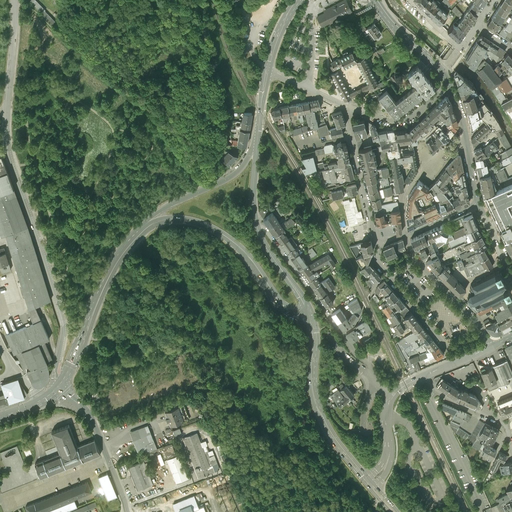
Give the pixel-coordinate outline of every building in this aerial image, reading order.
[(37,0),(31,0),(31,1),(48,21),(52,17),(37,0)] [(317,17),(322,26),(343,16),(344,17),(346,16),(350,14),(349,12),(351,11),(351,12),(351,11),(346,1),(345,0),(343,1),(344,2),(337,6),(336,5),(334,6),(335,7),(325,12),(325,13),(317,17)] [(426,0),(421,7),(430,15),(437,7),(440,3),(436,0),(435,1),(433,0),(431,0),(431,1),(430,0),(426,0)] [(469,7),(470,8),(472,5),(471,4),(469,5),(468,4),(469,3),(465,0),(463,2),(469,7)] [(472,5),(470,8),(477,14),(481,8),(475,2),(473,1),(473,0),(472,0),(465,0),(469,3),(468,4),(469,5),(471,4),(472,5)] [(511,3),(507,0),(502,0),(500,4),(508,9),(510,6),(511,6),(511,3)] [(496,10),(504,15),(506,12),(508,9),(500,4),(496,10)] [(452,10),(459,18),(460,16),(462,14),(455,6),(452,10)] [(437,7),(430,15),(439,23),(447,15),(437,7)] [(470,8),(469,7),(463,17),(470,23),(477,14),(470,8)] [(496,10),(491,18),(500,24),(501,21),(502,22),(503,21),(502,20),(505,16),(504,15),(496,10)] [(470,23),(463,17),(462,18),(461,18),(461,17),(460,16),(459,18),(460,19),(459,19),(460,20),(458,24),(459,24),(466,30),(470,23)] [(498,26),(500,24),(491,18),(487,24),(487,26),(495,32),(497,29),(498,30),(498,29),(499,27),(498,26)] [(355,28),(357,32),(365,27),(362,23),(355,28)] [(367,28),(370,32),(365,35),(370,41),(381,33),(374,23),(367,28)] [(447,31),(453,36),(459,29),(457,27),(453,24),(447,31)] [(459,29),(453,36),(457,39),(460,39),(466,30),(459,24),(457,27),(459,29)] [(509,30),(505,27),(504,26),(502,30),(501,30),(499,34),(504,38),(509,30)] [(486,47),(496,53),(498,50),(497,50),(489,44),(487,44),(489,41),(481,36),(479,36),(476,41),(486,47)] [(473,46),(482,52),(486,47),(476,41),(473,46)] [(473,46),(469,52),(479,58),(482,52),(473,46)] [(496,53),(486,47),(482,52),(487,56),(492,59),(493,58),(494,58),(497,54),(496,53)] [(499,47),(497,50),(498,50),(496,53),(497,54),(499,55),(501,56),(505,51),(499,47)] [(383,48),(375,52),(378,58),(381,56),(380,54),(385,51),(383,48)] [(381,83),(378,84),(371,71),(364,58),(357,61),(352,52),(341,58),(340,56),(339,56),(335,59),(335,60),(331,63),(333,66),(329,68),(332,73),(330,75),(337,87),(344,101),(345,101),(351,98),(359,94),(369,89),(371,93),(380,88),(383,86),(381,83)] [(479,58),(469,52),(465,58),(469,62),(473,66),(479,58)] [(483,61),(475,68),(484,79),(485,80),(493,69),(488,63),(489,62),(485,58),(487,56),(482,52),(479,58),(483,61)] [(511,61),(511,58),(507,54),(504,57),(504,58),(502,60),(501,61),(502,63),(502,62),(507,67),(511,61)] [(483,61),(479,58),(473,66),(475,68),(483,61)] [(497,65),(493,69),(498,76),(503,71),(500,68),(497,65)] [(408,75),(415,83),(424,76),(417,67),(408,75)] [(498,76),(493,69),(485,80),(491,88),(494,86),(496,84),(499,82),(502,80),(498,76)] [(390,77),(394,83),(397,79),(401,76),(399,74),(399,73),(394,77),(393,75),(390,77)] [(457,84),(463,78),(457,73),(454,74),(457,84)] [(416,88),(421,95),(423,93),(425,95),(434,88),(429,82),(424,76),(415,83),(418,87),(416,88)] [(506,77),(502,80),(499,82),(504,90),(505,92),(511,88),(511,87),(506,77)] [(471,88),(473,87),(471,86),(467,82),(463,78),(457,84),(460,92),(471,88)] [(504,101),(506,100),(501,92),(496,84),(494,86),(491,88),(492,89),(499,101),(503,99),(504,101)] [(415,87),(401,98),(408,107),(422,96),(421,95),(416,88),(415,87)] [(472,95),(477,93),(475,90),(473,87),(471,88),(460,92),(462,99),(472,95)] [(385,106),(393,100),(387,91),(383,94),(379,97),(385,106)] [(479,95),(477,93),(472,95),(462,99),(467,111),(473,108),(484,102),(482,100),(479,95)] [(438,104),(441,107),(443,105),(445,107),(449,102),(448,97),(445,97),(438,104)] [(503,99),(499,101),(506,112),(511,107),(511,97),(506,100),(504,101),(503,99)] [(395,103),(393,100),(385,106),(395,117),(408,107),(401,98),(395,103)] [(308,102),(310,111),(309,111),(311,119),(311,121),(312,124),(313,128),(317,128),(318,127),(317,125),(316,120),(316,121),(314,112),(313,111),(312,111),(312,110),(320,108),(318,100),(308,102)] [(308,122),(311,121),(311,119),(309,111),(310,111),(308,102),(302,103),(304,113),(304,114),(305,114),(305,112),(306,112),(306,114),(308,122)] [(452,109),(449,102),(445,107),(443,110),(447,114),(452,109)] [(484,102),(473,108),(476,122),(478,121),(477,118),(479,117),(479,119),(481,120),(482,119),(491,111),(484,102)] [(296,104),(287,106),(289,115),(293,115),(298,114),(296,104)] [(443,110),(441,107),(438,104),(426,116),(429,119),(432,122),(439,115),(440,116),(437,119),(439,121),(442,118),(447,114),(443,110)] [(287,106),(279,108),(282,117),(283,116),(284,118),(287,117),(287,116),(289,115),(287,106)] [(271,111),(274,119),(278,117),(279,120),(280,119),(280,118),(282,118),(282,117),(279,108),(273,109),(271,111)] [(473,108),(467,111),(468,118),(469,127),(471,129),(473,128),(477,123),(476,122),(473,108)] [(455,116),(452,109),(447,114),(442,118),(445,121),(447,124),(455,116)] [(340,127),(345,125),(341,111),(332,114),(336,128),(340,127)] [(486,124),(491,129),(492,128),(493,128),(495,131),(501,128),(498,121),(491,111),(482,119),(486,124)] [(251,123),(252,114),(243,114),(242,120),(242,122),(251,123)] [(282,117),(282,118),(283,124),(287,123),(286,121),(290,120),(289,115),(287,116),(287,117),(284,118),(283,116),(282,117)] [(429,119),(426,116),(410,130),(412,142),(414,142),(414,143),(418,142),(418,140),(418,138),(422,134),(421,134),(433,123),(432,122),(429,119)] [(458,124),(455,116),(447,124),(444,127),(447,129),(450,126),(454,130),(458,124)] [(445,121),(442,118),(439,121),(435,125),(438,128),(439,127),(445,121)] [(362,134),(363,137),(367,136),(364,122),(363,121),(351,124),(355,139),(360,138),(359,134),(359,135),(358,132),(362,131),(362,134)] [(444,127),(447,124),(445,121),(439,127),(446,132),(446,131),(447,129),(444,127)] [(241,129),(249,131),(251,123),(242,122),(241,126),(241,129)] [(332,141),(331,138),(329,134),(329,135),(328,131),(326,127),(327,127),(326,124),(325,125),(318,127),(317,128),(321,143),(332,141)] [(480,130),(485,135),(491,129),(486,124),(480,130)] [(374,140),(379,139),(377,133),(375,126),(372,125),(370,128),(371,130),(372,134),(373,140),(374,140)] [(330,130),(328,131),(329,135),(329,134),(331,138),(342,136),(340,127),(336,128),(330,129),(330,130)] [(445,141),(449,135),(446,131),(446,132),(439,127),(438,128),(434,131),(436,133),(438,135),(445,141)] [(495,131),(498,137),(503,134),(501,128),(495,131)] [(246,146),(249,131),(241,129),(240,129),(239,132),(237,144),(237,146),(246,146)] [(396,141),(394,133),(394,131),(392,130),(387,131),(388,137),(388,140),(389,142),(390,148),(392,148),(397,147),(396,141)] [(394,133),(396,141),(399,140),(399,143),(408,141),(408,143),(412,142),(410,130),(394,133)] [(474,135),(479,141),(485,135),(480,130),(474,135)] [(388,137),(387,131),(377,133),(379,139),(374,140),(375,142),(379,140),(381,147),(382,151),(388,149),(390,149),(390,148),(389,142),(386,142),(386,140),(385,138),(388,137)] [(437,140),(434,135),(433,132),(425,138),(425,141),(432,154),(441,146),(436,141),(437,140)] [(441,146),(445,141),(438,135),(436,133),(434,135),(437,140),(436,141),(441,146)] [(503,134),(498,137),(501,143),(507,140),(503,134)] [(473,146),(479,141),(474,135),(471,138),(473,147),(473,146)] [(507,140),(501,143),(506,150),(511,147),(507,140)] [(489,144),(494,151),(497,148),(492,141),(489,144)] [(347,152),(345,143),(333,146),(331,144),(325,146),(323,148),(323,149),(325,154),(336,151),(336,154),(337,154),(347,152)] [(482,149),(487,156),(494,151),(489,144),(482,149)] [(358,150),(361,163),(374,160),(372,152),(371,153),(369,147),(358,150)] [(506,150),(503,151),(509,162),(511,160),(511,149),(511,147),(506,150)] [(407,154),(406,148),(398,149),(398,150),(388,152),(389,157),(407,154)] [(481,154),(484,158),(487,156),(482,149),(481,148),(474,151),(475,158),(481,154)] [(501,160),(504,165),(509,162),(503,151),(499,154),(503,159),(501,160)] [(229,166),(238,157),(228,152),(222,160),(229,166)] [(343,165),(350,163),(347,152),(337,154),(338,158),(337,158),(338,162),(337,164),(335,163),(328,165),(329,168),(343,165)] [(389,157),(393,176),(401,175),(398,163),(411,161),(409,154),(407,154),(389,157)] [(456,164),(457,170),(454,172),(451,175),(454,179),(459,174),(463,171),(460,154),(458,154),(452,160),(456,164)] [(477,166),(486,164),(487,163),(484,158),(481,154),(475,158),(477,166)] [(0,234),(1,237),(6,235),(28,227),(1,156),(0,156),(0,234)] [(490,167),(492,166),(492,165),(493,164),(487,156),(484,158),(487,163),(490,167)] [(315,166),(313,157),(301,159),(306,167),(302,168),(305,174),(317,171),(315,166)] [(374,160),(361,163),(364,173),(374,171),(375,171),(373,163),(375,163),(374,160)] [(452,160),(445,168),(451,175),(454,172),(457,170),(456,164),(452,160)] [(354,177),(350,163),(343,165),(345,172),(346,179),(354,177)] [(477,166),(479,176),(488,174),(486,164),(477,166)] [(345,172),(343,165),(329,168),(324,169),(322,170),(325,183),(336,180),(335,175),(345,172)] [(388,168),(380,169),(382,177),(389,176),(389,175),(388,168)] [(418,170),(417,168),(412,168),(403,181),(403,182),(411,181),(418,170)] [(451,175),(445,168),(435,181),(445,193),(449,190),(447,188),(451,182),(448,179),(451,175)] [(367,183),(376,180),(375,175),(374,171),(364,173),(367,183)] [(454,186),(466,184),(463,171),(459,174),(454,179),(455,179),(451,182),(454,186)] [(479,176),(483,196),(501,188),(494,171),(494,172),(494,171),(493,172),(493,171),(493,172),(488,174),(479,176)] [(402,174),(401,175),(393,176),(394,179),(394,183),(402,182),(403,182),(403,181),(402,174)] [(377,189),(381,189),(387,187),(387,186),(389,186),(388,182),(386,182),(386,181),(387,181),(387,177),(376,180),(377,182),(376,183),(377,189)] [(367,183),(369,192),(377,189),(376,183),(377,182),(376,180),(367,183)] [(419,180),(408,196),(415,197),(415,196),(417,197),(417,196),(421,193),(423,192),(426,197),(433,194),(429,187),(419,180)] [(445,193),(435,181),(432,185),(436,192),(440,200),(447,197),(445,193)] [(402,182),(394,183),(395,189),(396,192),(403,190),(402,182)] [(501,188),(483,196),(504,241),(511,237),(511,183),(502,188),(501,188)] [(346,187),(347,192),(343,193),(342,190),(331,193),(332,198),(358,192),(356,184),(346,187)] [(456,192),(458,191),(459,197),(467,193),(466,184),(454,186),(454,190),(456,190),(456,192)] [(387,187),(381,189),(383,196),(387,195),(387,196),(392,194),(392,192),(391,190),(391,186),(387,187)] [(371,199),(379,197),(377,189),(369,192),(371,199)] [(458,197),(462,205),(469,202),(467,193),(459,197),(458,197)] [(408,196),(406,217),(413,215),(417,214),(423,211),(425,210),(424,207),(425,206),(423,205),(419,204),(416,198),(415,197),(408,196)] [(373,207),(381,206),(379,197),(371,199),(373,207)] [(451,201),(455,208),(462,205),(458,197),(455,199),(451,201)] [(358,212),(354,198),(351,199),(352,201),(349,202),(349,200),(343,202),(350,226),(356,225),(355,222),(363,220),(361,211),(358,212)] [(448,203),(445,205),(448,212),(455,208),(451,201),(450,200),(447,202),(448,203)] [(437,202),(436,203),(441,215),(448,212),(445,205),(444,205),(443,203),(440,204),(439,201),(437,202)] [(441,215),(436,203),(435,202),(425,206),(424,207),(425,210),(423,211),(424,214),(427,221),(441,215)] [(285,213),(280,208),(273,210),(274,214),(280,217),(282,215),(285,213)] [(400,220),(399,210),(391,212),(389,212),(375,215),(378,225),(385,224),(391,223),(391,222),(393,222),(400,220)] [(458,235),(477,226),(472,213),(471,212),(451,221),(453,225),(460,222),(461,223),(464,222),(464,223),(463,224),(464,225),(465,225),(465,226),(455,230),(458,235)] [(269,228),(278,222),(272,214),(263,220),(269,228)] [(424,214),(418,217),(421,224),(427,221),(424,214)] [(413,219),(413,215),(406,217),(407,229),(408,230),(415,227),(413,222),(413,219)] [(415,227),(421,224),(418,217),(413,219),(413,222),(415,227)] [(288,227),(295,222),(291,218),(284,223),(286,226),(288,227)] [(400,220),(393,222),(393,226),(395,226),(396,235),(401,234),(402,232),(400,220)] [(279,233),(284,230),(278,222),(269,228),(275,236),(279,233)] [(440,227),(438,228),(445,242),(446,242),(448,241),(448,240),(454,237),(451,232),(451,231),(450,231),(449,231),(448,231),(447,231),(446,231),(444,230),(445,230),(444,228),(445,228),(443,224),(440,226),(440,227)] [(471,240),(481,235),(477,226),(458,235),(459,238),(460,240),(463,239),(463,237),(464,236),(466,240),(465,241),(465,242),(471,240)] [(6,235),(29,308),(35,306),(51,299),(28,227),(6,235)] [(438,228),(438,227),(430,231),(437,249),(438,248),(438,249),(445,243),(445,242),(438,228)] [(439,254),(437,249),(430,231),(424,233),(430,250),(431,252),(429,253),(430,255),(432,258),(437,255),(439,254)] [(281,245),(288,240),(283,233),(283,232),(280,234),(276,237),(281,245)] [(428,251),(430,250),(424,233),(418,236),(422,245),(424,244),(424,245),(423,245),(425,248),(426,250),(427,249),(428,251)] [(474,246),(484,241),(485,240),(482,235),(481,235),(471,240),(474,246)] [(417,252),(420,250),(418,247),(420,246),(420,247),(422,246),(422,245),(418,236),(410,240),(416,252),(417,252)] [(291,238),(288,240),(281,245),(287,253),(294,248),(297,246),(291,238)] [(393,244),(396,253),(405,249),(402,240),(393,244)] [(439,254),(437,255),(440,262),(454,255),(473,246),(474,246),(471,240),(465,242),(439,254)] [(363,255),(372,252),(373,250),(371,241),(361,244),(363,255)] [(461,259),(483,248),(486,247),(484,241),(474,246),(473,246),(474,249),(473,250),(472,250),(468,252),(466,251),(459,255),(461,259)] [(356,258),(363,255),(361,244),(349,247),(356,258)] [(383,248),(387,257),(390,256),(392,255),(393,256),(395,255),(394,254),(397,253),(396,253),(393,244),(383,248)] [(431,252),(430,250),(428,251),(427,249),(426,250),(425,248),(423,245),(424,245),(424,244),(422,245),(425,249),(427,254),(429,253),(431,252)] [(454,255),(457,261),(461,259),(459,255),(466,251),(468,252),(472,250),(473,250),(474,249),(473,246),(454,255)] [(0,266),(2,272),(11,269),(4,247),(0,248),(0,266)] [(295,249),(294,248),(287,253),(290,257),(297,252),(295,249)] [(303,248),(297,253),(301,257),(307,253),(303,248)] [(480,260),(487,256),(483,248),(461,259),(457,261),(458,266),(459,269),(463,268),(464,267),(463,263),(466,262),(478,255),(478,257),(471,260),(471,261),(473,263),(480,260)] [(426,255),(427,254),(425,249),(420,251),(418,253),(421,258),(426,255)] [(356,258),(361,267),(368,262),(372,252),(363,255),(356,258)] [(290,258),(300,271),(303,269),(303,268),(307,266),(301,257),(297,253),(290,258)] [(332,260),(328,255),(311,266),(313,269),(315,271),(328,263),(331,268),(335,266),(332,260)] [(440,262),(437,255),(432,258),(426,262),(430,267),(438,262),(440,262)] [(487,256),(480,260),(482,263),(483,265),(484,267),(482,267),(481,268),(475,271),(477,274),(485,270),(492,266),(487,256)] [(481,267),(483,265),(482,263),(480,260),(473,263),(468,266),(466,266),(470,276),(471,277),(477,274),(475,271),(481,268),(481,267)] [(458,266),(457,261),(444,265),(444,266),(436,273),(442,279),(448,273),(448,272),(450,271),(454,270),(454,269),(454,267),(458,266)] [(368,272),(373,268),(368,262),(361,267),(359,268),(361,271),(362,270),(365,274),(368,272)] [(436,273),(444,266),(442,264),(441,265),(438,262),(430,267),(436,273)] [(307,266),(303,268),(303,269),(300,271),(308,283),(316,278),(319,276),(318,273),(314,276),(310,271),(313,269),(311,266),(308,268),(307,266)] [(376,282),(381,278),(373,268),(368,272),(376,282)] [(467,304),(475,312),(483,309),(482,308),(483,307),(487,305),(488,306),(489,306),(488,304),(492,302),(492,304),(493,303),(492,302),(496,300),(497,302),(498,301),(497,300),(501,298),(501,299),(502,299),(501,297),(505,296),(506,297),(507,297),(506,295),(510,293),(507,288),(504,283),(505,283),(504,282),(501,278),(502,277),(499,271),(495,274),(494,272),(494,273),(494,274),(490,276),(490,275),(489,275),(490,276),(486,278),(485,277),(485,279),(481,280),(481,279),(476,282),(476,283),(472,285),(471,285),(470,285),(472,286),(470,288),(472,291),(469,292),(470,294),(470,295),(467,299),(469,302),(467,304)] [(448,273),(442,279),(459,296),(466,290),(457,281),(448,273)] [(308,283),(313,289),(320,285),(316,278),(308,283)] [(372,278),(366,281),(370,288),(375,284),(372,278)] [(335,288),(329,279),(323,283),(325,285),(329,292),(335,288)] [(384,281),(378,286),(375,292),(378,294),(381,290),(382,291),(381,292),(382,293),(383,292),(386,296),(392,291),(384,281)] [(320,300),(327,296),(325,292),(323,290),(322,288),(320,285),(313,289),(320,300)] [(383,308),(398,298),(392,291),(386,296),(385,297),(389,302),(388,303),(387,302),(382,305),(381,304),(379,305),(380,306),(381,306),(382,309),(382,308),(383,308)] [(320,300),(326,308),(333,304),(331,301),(330,300),(327,296),(320,300)] [(511,304),(508,297),(476,313),(479,316),(494,308),(497,314),(495,315),(498,321),(509,315),(511,313),(511,304)] [(405,306),(398,298),(383,308),(388,317),(394,313),(390,308),(392,307),(394,305),(398,310),(405,306)] [(358,316),(361,310),(357,299),(348,305),(354,313),(358,316)] [(29,308),(27,309),(33,323),(41,319),(35,306),(29,308)] [(401,315),(403,318),(411,314),(406,308),(399,313),(401,315)] [(344,331),(354,325),(358,316),(354,313),(353,313),(354,314),(348,322),(347,321),(348,320),(347,319),(347,320),(340,310),(332,316),(342,331),(344,331)] [(399,321),(403,318),(401,315),(397,318),(394,313),(388,317),(387,318),(391,327),(393,326),(398,322),(399,321)] [(511,313),(509,315),(510,319),(498,326),(502,333),(511,327),(511,313)] [(407,328),(410,326),(416,320),(411,314),(403,318),(407,324),(402,328),(398,322),(393,326),(397,332),(394,335),(395,337),(398,334),(401,332),(407,328)] [(498,326),(510,319),(509,315),(498,321),(496,322),(498,326)] [(49,339),(41,319),(33,323),(5,335),(14,354),(16,353),(24,372),(27,371),(31,382),(33,384),(35,386),(38,387),(40,386),(42,386),(44,384),(46,382),(48,380),(49,376),(49,374),(49,369),(48,365),(47,362),(52,359),(45,341),(49,339)] [(365,325),(366,326),(368,324),(366,320),(356,327),(357,328),(358,329),(361,328),(365,325)] [(415,332),(422,328),(416,320),(410,326),(415,332)] [(500,334),(502,333),(498,326),(496,322),(493,324),(489,322),(484,325),(488,330),(489,332),(491,334),(494,335),(497,335),(500,334)] [(368,324),(366,326),(357,332),(357,331),(357,330),(357,329),(356,330),(355,328),(347,334),(346,336),(351,343),(371,329),(368,324)] [(403,334),(408,330),(407,328),(401,332),(398,334),(399,336),(401,335),(403,334)] [(421,340),(427,334),(422,328),(415,332),(405,338),(407,342),(416,335),(416,334),(421,340)] [(427,345),(432,341),(427,334),(421,340),(420,341),(422,343),(424,341),(426,345),(427,345)] [(432,352),(438,347),(432,341),(427,345),(426,345),(424,345),(425,346),(426,346),(432,353),(432,352)] [(438,347),(432,352),(438,359),(444,354),(438,347)] [(420,371),(416,362),(419,361),(419,362),(428,359),(426,353),(409,360),(415,373),(420,371)] [(491,368),(496,380),(496,381),(499,387),(509,382),(508,379),(511,376),(511,372),(507,360),(490,367),(478,364),(481,372),(491,368)] [(471,368),(471,369),(474,368),(472,363),(461,368),(463,371),(471,368)] [(491,368),(481,372),(486,385),(496,381),(496,380),(491,368)] [(438,387),(443,379),(439,377),(435,378),(434,378),(434,379),(433,380),(433,381),(433,382),(433,383),(434,384),(438,387)] [(1,384),(4,393),(8,404),(25,398),(26,397),(26,396),(27,395),(27,394),(27,393),(26,392),(20,383),(18,378),(1,384)] [(451,385),(443,379),(438,387),(447,393),(451,385)] [(499,387),(496,381),(486,385),(489,391),(499,387)] [(451,385),(447,393),(455,398),(460,391),(458,389),(458,388),(456,387),(455,388),(453,386),(451,385)] [(349,401),(354,397),(346,387),(340,392),(345,397),(349,401)] [(460,391),(455,398),(465,402),(469,393),(467,392),(467,391),(464,390),(463,390),(461,390),(460,391)] [(338,391),(334,394),(344,406),(349,401),(345,397),(343,399),(340,394),(338,391)] [(475,396),(469,393),(465,402),(474,406),(477,399),(475,396)] [(340,409),(344,406),(334,394),(330,397),(332,399),(340,409)] [(477,399),(474,406),(481,409),(483,407),(477,399)] [(503,417),(511,413),(511,403),(508,405),(507,403),(499,407),(503,417)] [(180,412),(184,421),(189,419),(183,404),(180,405),(182,412),(180,412)] [(454,415),(457,410),(443,404),(442,410),(454,415)] [(180,405),(165,411),(167,417),(166,417),(167,421),(168,420),(170,426),(184,421),(180,412),(182,412),(180,405)] [(466,414),(457,410),(454,415),(453,418),(462,422),(463,419),(466,414)] [(470,436),(476,439),(484,425),(484,423),(479,420),(470,436)] [(450,425),(454,432),(455,433),(459,426),(451,422),(451,423),(450,425)] [(485,437),(491,426),(485,423),(484,423),(484,425),(479,433),(485,437)] [(38,471),(41,478),(42,478),(46,476),(47,476),(54,473),(55,473),(60,470),(61,471),(61,470),(71,466),(71,467),(72,466),(71,466),(77,464),(88,460),(89,459),(88,459),(94,457),(95,457),(100,455),(97,447),(94,440),(89,442),(89,441),(88,442),(83,444),(82,444),(82,445),(77,446),(69,425),(51,432),(60,453),(55,455),(54,455),(54,456),(49,458),(48,458),(38,462),(37,462),(35,463),(38,471)] [(148,425),(130,432),(138,453),(145,450),(146,453),(157,449),(148,425)] [(490,447),(498,430),(491,426),(485,437),(484,440),(482,444),(484,445),(485,445),(489,447),(490,447)] [(459,428),(455,433),(465,440),(469,435),(459,428)] [(197,431),(183,437),(198,477),(215,470),(209,455),(205,444),(202,445),(197,431)] [(484,440),(485,437),(479,433),(472,446),(479,450),(482,445),(479,443),(481,439),(484,440)] [(177,451),(175,452),(172,444),(162,447),(176,483),(188,478),(179,454),(178,455),(177,451)] [(488,457),(491,459),(492,458),(496,450),(490,447),(489,447),(485,445),(483,449),(484,449),(482,454),(485,456),(486,455),(489,456),(488,457)] [(0,452),(0,453),(2,459),(19,452),(17,446),(0,452)] [(503,461),(506,455),(499,452),(491,469),(494,471),(495,471),(500,460),(503,461)] [(209,455),(215,470),(220,469),(214,453),(209,455)] [(144,461),(129,467),(137,490),(153,484),(144,461)] [(511,466),(511,462),(499,465),(501,473),(511,470),(511,466)] [(108,473),(98,478),(107,501),(117,497),(108,473)] [(87,482),(25,507),(27,511),(42,511),(47,510),(47,511),(66,511),(77,508),(74,499),(92,492),(87,482)] [(506,494),(497,498),(499,502),(501,502),(510,496),(511,494),(511,486),(511,487),(506,489),(508,493),(507,494),(507,493),(506,494)] [(194,496),(173,504),(176,511),(193,511),(192,510),(199,507),(194,496)] [(505,502),(511,499),(510,496),(501,502),(506,511),(510,509),(509,508),(505,502)] [(96,502),(71,511),(80,511),(97,506),(96,503),(96,502)] [(505,511),(506,511),(501,502),(499,502),(490,507),(492,511),(505,511)]
